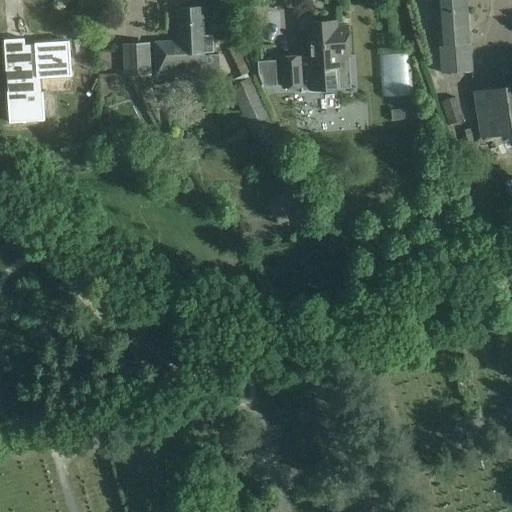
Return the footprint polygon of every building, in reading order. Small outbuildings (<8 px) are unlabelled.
[(453,73),(471,72),(466,0),(435,0),(437,9),(441,74),(453,73)] [(180,43),(156,44),(157,73),(203,71),(202,53),(213,53),(212,35),(202,35),(201,8),(178,9),(180,43)] [(340,91),(340,89),(338,68),(338,62),(337,57),(349,56),(348,27),(336,28),(335,21),(308,23),(310,51),(310,57),(300,57),(282,58),(284,88),(301,87),(301,93),(320,92),(340,91)] [(24,39),(4,41),(6,65),(7,65),(10,110),(9,111),(9,112),(9,123),(44,121),(43,109),(43,95),(39,95),(38,78),(55,77),(54,61),(69,60),(68,42),(34,44),(35,53),(24,54),(24,39)] [(149,42),(123,42),(124,76),(150,75),(149,42)] [(275,62),(258,63),(258,72),(275,71),(275,62)] [(284,157),(250,80),(235,87),(269,164),(284,157)] [(511,133),(511,85),(474,91),(481,139),(511,133)] [(464,120),(456,98),(441,103),(449,126),(464,120)] [(404,109),(391,110),(392,121),(404,120),(404,109)] [(473,143),(469,129),(468,129),(474,155),(477,165),(492,160),(487,145),(480,147),(479,141),(473,143)] [(317,227),(311,214),(296,221),(302,234),(317,227)]
